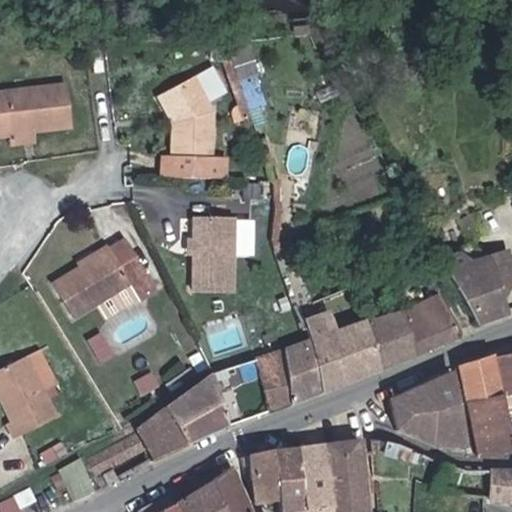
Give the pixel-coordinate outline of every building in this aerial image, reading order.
[(230,73),(210,82),(221,106),(240,97),(230,73)] [(210,82),(180,95),(194,123),(193,125),(190,125),(186,125),(184,156),(176,155),(174,176),(236,180),(237,160),(221,159),(224,114),(221,106),(210,82)] [(0,87),(0,136),(8,136),(8,129),(31,127),(66,125),(63,84),(0,87)] [(177,97),(190,125),(193,125),(194,123),(180,95),(177,97)] [(31,138),(31,127),(8,129),(8,136),(8,140),(31,138)] [(209,220),(204,292),(244,295),(249,222),(209,220)] [(64,279),(84,313),(138,282),(143,292),(160,283),(133,239),(64,279)] [(452,267),(458,281),(477,316),(499,308),(496,289),(488,256),(472,261),(469,253),(462,248),(450,252),(455,267),(452,267)] [(502,251),(488,256),(496,289),(500,289),(509,271),(502,251)] [(417,283),(422,292),(427,289),(424,281),(417,283)] [(406,301),(422,292),(417,283),(402,289),(406,301)] [(459,332),(456,326),(443,289),(430,295),(408,304),(406,306),(401,307),(394,309),(358,321),(375,365),(459,332)] [(427,289),(422,292),(406,301),(408,304),(430,295),(427,289)] [(307,339),(300,341),(319,388),(375,365),(358,321),(354,322),(307,339)] [(319,388),(300,341),(271,352),(278,368),(291,399),(319,388)] [(46,344),(32,351),(48,382),(62,374),(46,344)] [(511,347),(489,355),(496,390),(465,397),(476,447),(511,439),(511,347)] [(16,420),(23,434),(64,412),(48,382),(32,351),(0,368),(0,378),(21,418),(16,420)] [(252,380),(278,368),(271,352),(262,356),(260,356),(254,358),(245,362),(252,380)] [(458,365),(465,397),(496,390),(489,355),(458,365)] [(265,409),(291,399),(278,368),(252,380),(265,409)] [(462,434),(448,369),(385,394),(393,424),(433,440),(462,434)] [(170,399),(169,400),(189,439),(220,428),(202,381),(201,381),(182,392),(170,399)] [(138,421),(149,443),(156,457),(189,439),(169,400),(138,421)] [(87,453),(82,456),(91,474),(149,443),(138,421),(129,426),(87,453)] [(363,434),(326,441),(326,511),(361,511),(360,448),(364,448),(364,434),(363,434)] [(298,445),(298,508),(298,511),(326,511),(326,441),(298,445)] [(271,500),(271,510),(298,508),(298,445),(271,450),(271,500)] [(245,499),(271,500),(271,450),(240,456),(240,466),(244,467),(245,499)] [(511,460),(482,459),(477,491),(511,492),(511,460)] [(75,462),(56,474),(71,504),(91,493),(75,462)] [(108,483),(119,478),(114,468),(104,474),(108,483)] [(241,511),(227,469),(205,481),(207,488),(208,490),(216,511),(241,511)] [(258,511),(253,511),(216,511),(208,490),(207,488),(205,481),(184,493),(180,487),(167,495),(171,504),(174,511),(258,511)] [(174,511),(171,504),(167,495),(138,511),(174,511)] [(15,499),(2,506),(0,507),(0,510),(1,511),(22,511),(16,498),(15,499)]
